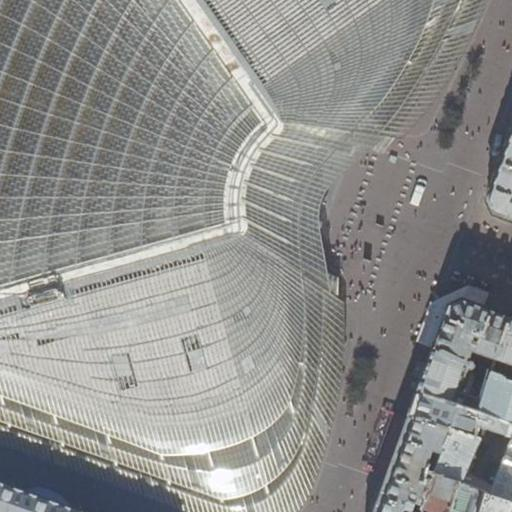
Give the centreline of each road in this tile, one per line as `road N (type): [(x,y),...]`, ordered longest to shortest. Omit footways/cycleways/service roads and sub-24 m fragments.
road 1 (unclassified): [(384,210),(314,511)]
road 2 (unclassified): [(491,0),(384,210)]
road 3 (unclassified): [(330,323),(246,511)]
road 4 (unclassified): [(330,323),(279,511)]
road 5 (unclassified): [(384,210),(330,323)]
